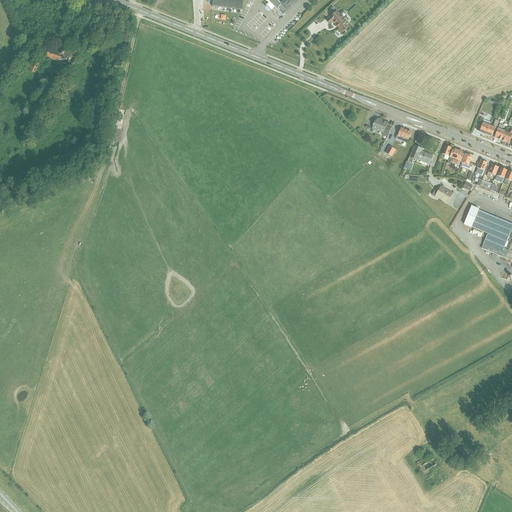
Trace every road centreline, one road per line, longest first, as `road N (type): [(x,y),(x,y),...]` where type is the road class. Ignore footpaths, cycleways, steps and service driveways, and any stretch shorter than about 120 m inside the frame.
road 1 (secondary): [(364,100),(194,32)]
road 2 (track): [(139,10),(105,160)]
